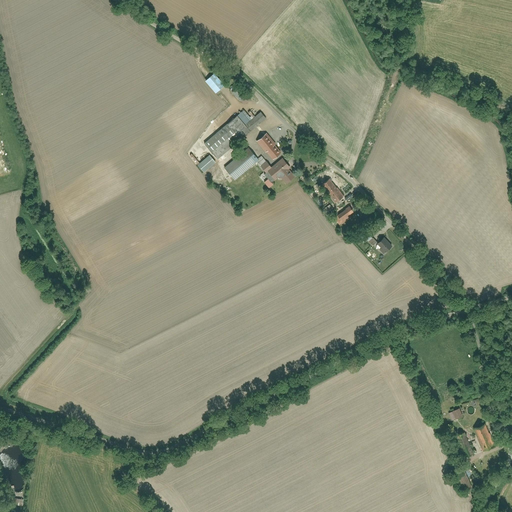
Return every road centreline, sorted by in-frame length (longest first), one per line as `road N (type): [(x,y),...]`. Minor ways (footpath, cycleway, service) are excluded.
road 1 (unclassified): [(0,408),(149,453),(466,305)]
road 2 (unclassified): [(116,0),(236,74),(466,305)]
road 3 (unclassified): [(466,305),(505,422),(505,463),(483,511)]
road 4 (track): [(401,0),(401,65),(506,112),(511,132)]
